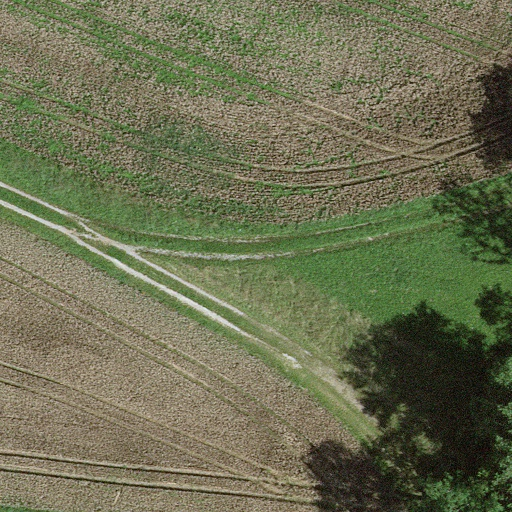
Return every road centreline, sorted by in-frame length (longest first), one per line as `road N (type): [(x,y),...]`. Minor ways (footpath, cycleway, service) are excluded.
road 1 (track): [(115,241),(334,377),(420,457),(447,511)]
road 2 (track): [(115,241),(334,245),(511,201)]
road 3 (track): [(0,193),(115,241)]
